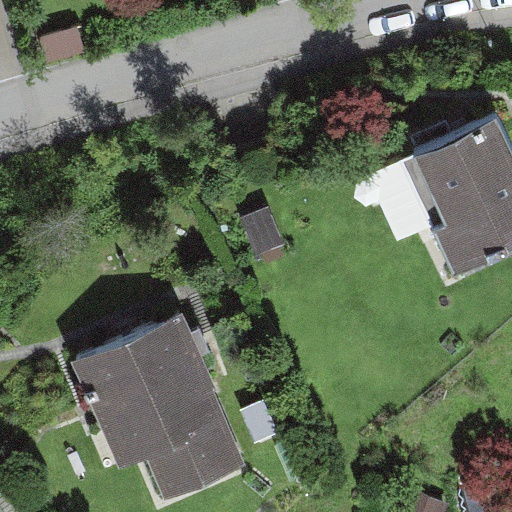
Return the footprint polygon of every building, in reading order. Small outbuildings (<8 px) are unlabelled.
[(45,66),(85,53),(76,27),(37,39),(45,66)] [(511,113),(416,156),(466,269),(511,248),(511,113)] [(270,206),(240,219),(257,258),(286,246),(270,206)] [(199,313),(84,361),(129,468),(151,459),(172,508),(265,468),(199,313)] [(450,511),(453,505),(419,491),(410,511),(450,511)]
